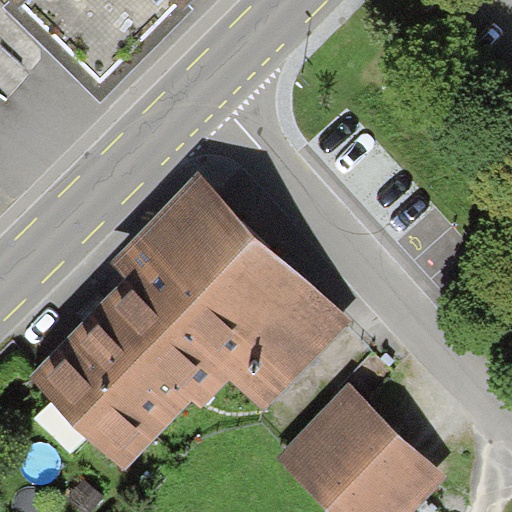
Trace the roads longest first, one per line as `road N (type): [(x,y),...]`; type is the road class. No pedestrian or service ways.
road 1 (residential): [(210,80),(511,447)]
road 2 (secondary): [(210,80),(0,288)]
